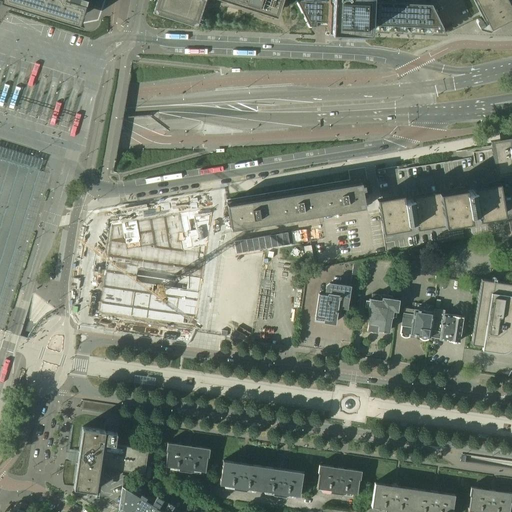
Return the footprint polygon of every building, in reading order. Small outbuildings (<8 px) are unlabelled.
[(0,0),(82,25),(89,0),(0,0)] [(157,0),(153,13),(190,24),(197,27),(205,0),(230,0),(275,15),(280,0),(157,0)] [(296,0),(308,25),(315,25),(315,20),(326,21),(326,27),(348,28),(348,22),(366,23),(366,29),(445,32),(435,3),(418,2),(418,0),(296,0)] [(476,0),(489,25),(491,29),(511,18),(511,9),(507,0),(476,0)] [(511,142),(491,146),(495,170),(511,167),(511,142)] [(399,166),(375,170),(385,227),(382,227),(386,252),(508,231),(506,220),(511,216),(511,167),(495,170),(491,146),(481,147),(482,151),(473,152),(474,157),(399,169),(399,166)] [(349,171),(350,173),(352,185),(227,206),(227,207),(220,208),(220,231),(365,208),(364,200),(368,199),(364,169),(349,171)] [(111,229),(99,314),(192,327),(208,210),(111,229)] [(364,259),(354,261),(350,288),(360,289),(364,259)] [(509,339),(511,321),(511,283),(481,278),(471,344),(479,345),(478,351),(498,354),(499,354),(501,354),(502,354),(503,353),(504,352),(505,352),(506,351),(507,350),(508,349),(509,348),(509,346),(510,345),(510,344),(510,342),(510,341),(510,340),(509,339)] [(319,296),(317,305),(317,307),(316,314),(316,316),(316,320),(318,321),(322,322),(325,321),(335,322),(338,303),(348,304),(350,288),(331,285),(329,285),(326,287),(326,292),(328,295),(328,297),(319,296)] [(382,300),(370,299),(369,301),(366,300),(365,307),(369,307),(368,309),(370,310),(368,322),(369,322),(368,330),(378,332),(378,330),(389,331),(391,316),(396,317),(398,300),(392,299),(393,296),(383,295),(382,300)] [(429,339),(429,337),(430,337),(433,317),(435,306),(416,303),(415,309),(412,309),(412,314),(404,313),(401,333),(402,333),(401,335),(404,337),(407,337),(410,336),(410,334),(420,336),(420,338),(422,339),(426,340),(429,339)] [(443,318),(433,317),(430,337),(459,342),(462,316),(443,313),(443,318)] [(83,399),(81,410),(116,415),(152,421),(154,410),(154,409),(331,435),(331,436),(330,443),(340,445),(347,446),(418,456),(418,455),(445,459),(456,461),(460,462),(465,462),(474,464),(475,465),(508,470),(509,461),(511,461),(511,388),(480,384),(450,379),(400,372),(389,370),(381,369),(375,374),(367,381),(273,367),(182,353),(104,342),(102,342),(91,340),(89,354),(88,356),(85,376),(85,379),(82,396),(82,398),(84,398),(86,398),(117,403),(117,404),(117,405),(83,399)] [(115,444),(117,432),(118,425),(109,423),(107,431),(83,427),(73,487),(96,491),(99,467),(145,473),(148,449),(115,444)] [(167,450),(165,465),(166,465),(166,468),(178,470),(191,472),(204,473),(204,471),(205,471),(209,448),(167,442),(167,443),(168,443),(167,450)] [(259,492),(263,466),(223,460),(220,484),(221,484),(221,486),(233,488),(259,492)] [(319,473),(317,488),(318,488),(318,490),(331,492),(342,494),(356,496),(356,494),(357,494),(359,479),(360,479),(361,471),(362,471),(362,470),(319,464),(319,465),(320,465),(318,473),(319,473)] [(303,472),(263,466),(259,492),(286,496),(298,497),(298,495),(300,495),(303,472)] [(401,511),(411,511),(415,488),(375,482),(371,506),(372,506),(372,508),(397,511),(398,511),(401,511)] [(122,511),(130,511),(141,495),(143,491),(137,487),(134,491),(133,493),(122,486),(119,510),(122,511)] [(511,501),(511,498),(511,492),(471,487),(470,495),(471,495),(468,510),(469,510),(469,511),(509,511),(511,501)] [(415,488),(411,511),(453,511),(454,511),(452,510),(455,494),(415,488)] [(146,498),(141,495),(130,511),(147,511),(153,502),(155,499),(148,495),(146,498)] [(153,502),(147,511),(162,511),(166,506),(168,504),(162,500),(163,499),(157,496),(155,499),(153,502)] [(178,511),(179,511),(173,508),(174,506),(169,503),(168,504),(166,506),(162,511),(178,511)]
